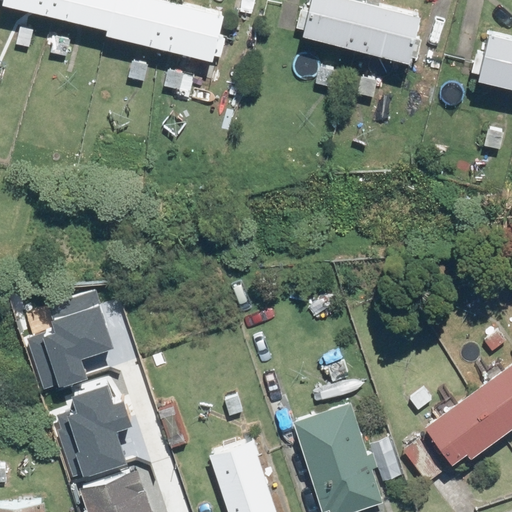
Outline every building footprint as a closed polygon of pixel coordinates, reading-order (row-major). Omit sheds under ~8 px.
[(25,0),(112,20),(111,27),(220,52),(230,7),(200,0),(25,0)] [(383,0),(311,0),(306,26),(416,53),(426,11),(383,0)] [(511,29),(493,24),(482,71),(511,78),(511,29)] [(27,340),(42,388),(86,374),(81,357),(113,347),(95,291),(42,307),(50,333),(27,340)] [(471,441),(476,447),(511,419),(511,354),(431,415),(458,451),(471,441)] [(54,415),(75,474),(126,456),(117,432),(134,427),(125,401),(114,405),(108,388),(72,400),(75,408),(54,415)] [(331,503),(333,511),(338,511),(386,496),(352,394),(294,414),(324,505),(331,503)] [(177,402),(157,411),(172,447),(192,438),(177,402)] [(283,511),(256,432),(212,447),(233,511),(283,511)] [(196,457),(177,464),(192,503),(211,496),(196,457)] [(154,511),(139,468),(80,487),(88,511),(154,511)] [(0,494),(0,511),(49,511),(48,492),(0,494)]
